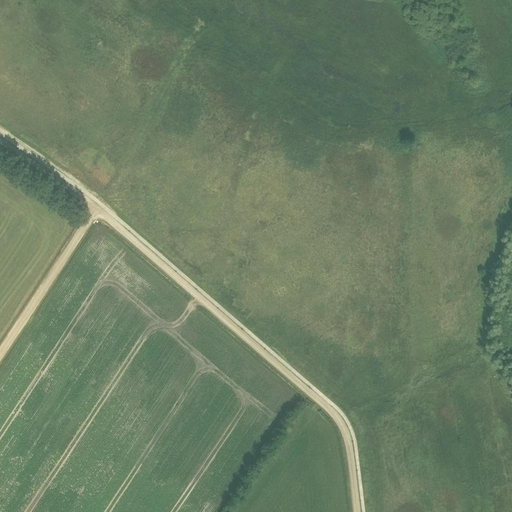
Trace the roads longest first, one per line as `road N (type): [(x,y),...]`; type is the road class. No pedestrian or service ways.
road 1 (track): [(0,142),(97,209),(338,417),(358,511)]
road 2 (track): [(0,355),(101,205)]
